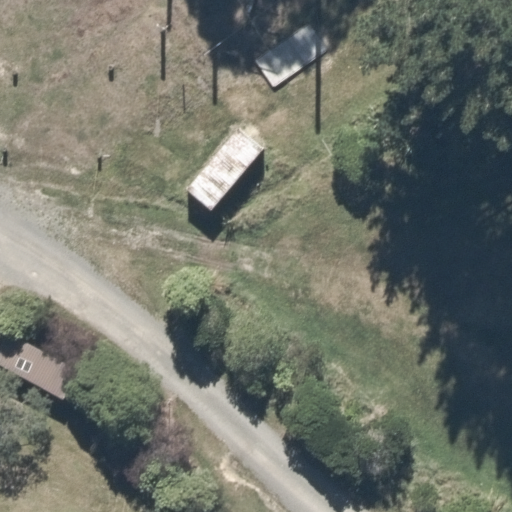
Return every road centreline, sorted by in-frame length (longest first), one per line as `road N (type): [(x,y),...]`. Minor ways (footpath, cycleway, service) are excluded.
road 1 (track): [(138,384),(283,511)]
road 2 (residential): [(0,296),(138,384)]
